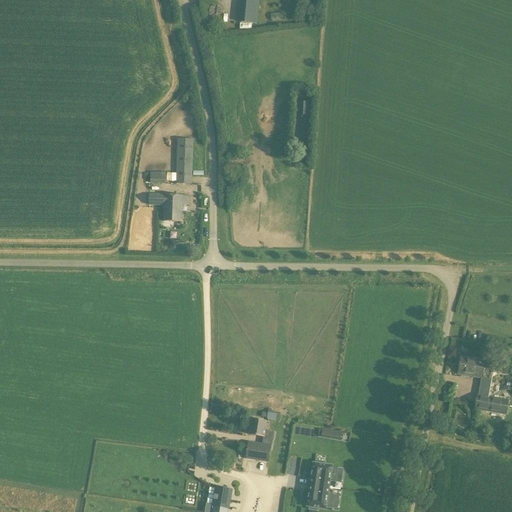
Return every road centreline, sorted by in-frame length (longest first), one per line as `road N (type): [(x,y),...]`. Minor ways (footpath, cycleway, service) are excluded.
road 1 (unclassified): [(409,511),(449,276),(440,267),(212,266)]
road 2 (unknown): [(212,266),(203,458),(213,476),(260,494),(269,511)]
road 3 (unclassified): [(212,266),(211,131),(181,0)]
road 4 (unclassified): [(212,266),(0,262)]
